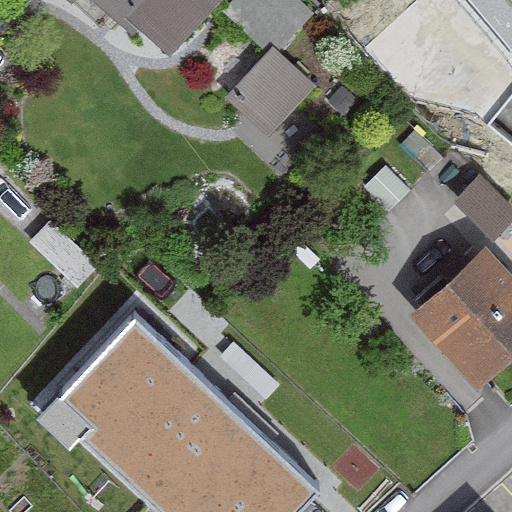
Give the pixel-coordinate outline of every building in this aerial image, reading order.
[(102,0),(139,35),(146,28),(174,55),(226,0),(102,0)] [(307,0),(234,0),(277,42),(313,6),(307,0)] [(314,87),(276,52),(231,103),(269,137),(314,87)] [(511,223),(511,212),(479,183),(458,206),(497,241),(511,223)] [(511,371),(511,272),(495,254),(419,319),(485,395),(511,371)] [(238,378),(151,296),(66,385),(152,467),(238,378)]
